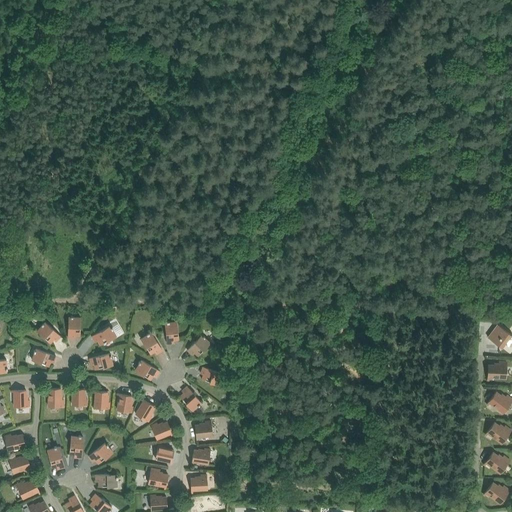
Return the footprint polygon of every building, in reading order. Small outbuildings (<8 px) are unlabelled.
[(76,335),(81,335),(81,317),(74,317),(74,316),(71,316),(71,317),(69,317),(69,338),(75,338),(76,335)] [(56,341),(61,336),(46,321),(44,323),(44,322),(42,324),(43,325),(38,330),(51,343),(54,339),(56,341)] [(165,322),(168,343),(175,342),(174,340),(179,339),(177,321),(170,322),(170,321),(167,321),(167,322),(165,322)] [(511,339),(511,334),(498,324),(488,337),(501,347),(505,342),(508,345),(511,339)] [(99,340),(101,345),(117,336),(113,329),(114,329),(113,326),(112,327),(111,325),(93,336),(96,342),(99,340)] [(157,353),(163,350),(152,332),(150,333),(149,332),(147,333),(148,334),(141,338),(151,354),(155,351),(157,353)] [(194,337),(197,340),(188,350),(193,354),(195,352),(199,356),(211,342),(205,337),(206,337),(204,335),(204,336),(202,334),(201,335),(199,333),(194,337)] [(35,352),(32,359),(49,366),(51,361),(54,362),(56,356),(37,348),(36,350),(35,349),(34,352),(35,352)] [(94,364),(96,369),(113,364),(111,357),(113,357),(112,354),(111,355),(110,353),(90,358),(92,365),(94,364)] [(0,371),(7,371),(7,369),(8,369),(8,367),(7,367),(7,359),(0,359),(0,371)] [(136,370),(151,379),(154,375),(156,376),(160,371),(142,359),(141,361),(140,361),(139,363),(140,363),(136,370)] [(489,377),(499,377),(506,378),(507,362),(499,361),(499,365),(488,364),(487,379),(489,380),(489,377)] [(204,374),(202,379),(219,385),(222,378),(223,378),(224,375),(223,375),(223,373),(203,366),(201,373),(204,374)] [(202,402),(188,386),(183,391),(185,393),(181,396),(193,410),(199,405),(201,404),(200,403),(202,402)] [(61,388),(46,388),(46,389),(49,389),(49,406),(64,406),(64,399),(61,399),(61,388)] [(85,399),(85,388),(70,388),(70,389),(73,390),(73,404),(88,405),(88,399),(85,399)] [(27,390),(12,390),(12,391),(15,391),(15,406),(30,406),(30,400),(27,400),(27,390)] [(108,402),(108,391),(93,390),(93,392),(96,392),(95,407),(110,408),(111,402),(108,402)] [(490,402),(503,412),(511,400),(511,398),(507,395),(505,398),(496,391),(487,403),(488,404),(490,402)] [(132,395),(118,393),(117,394),(120,395),(118,409),(133,412),(134,406),(131,405),(132,395)] [(155,406),(142,398),(141,399),(144,401),(136,413),(149,421),(152,416),(150,414),(155,406)] [(206,424),(196,425),(197,440),(199,440),(198,437),(213,435),(211,420),(205,421),(206,424)] [(173,435),(168,421),(158,425),(157,422),(152,425),(157,438),(171,433),(172,436),(173,435)] [(488,432),(502,443),(511,430),(505,425),(503,428),(494,422),(485,434),(486,435),(488,432)] [(25,449),(27,448),(23,434),(12,437),(11,434),(5,435),(8,450),(25,446),(25,449)] [(70,454),(75,454),(75,457),(82,457),(84,436),(82,436),(82,435),(79,435),(79,436),(72,435),(70,454)] [(96,459),(99,463),(113,452),(109,446),(110,445),(108,443),(107,444),(106,442),(89,455),(94,461),(96,459)] [(170,464),(171,464),(174,450),(164,447),(165,445),(159,443),(156,458),(170,461),(170,464)] [(58,468),(65,466),(59,446),(57,447),(57,446),(55,446),(55,447),(48,449),(53,467),(58,466),(58,468)] [(195,449),(192,464),(194,464),(194,461),(209,463),(211,449),(205,448),(205,451),(195,449)] [(486,462),(501,473),(510,460),(504,455),(502,458),(493,451),(484,464),(485,465),(486,462)] [(31,470),(32,469),(27,455),(16,459),(15,456),(9,458),(14,472),(30,467),(31,470)] [(165,489),(166,489),(169,474),(158,472),(158,469),(152,468),(149,483),(165,486),(165,489)] [(99,481),(99,486),(117,485),(117,478),(118,478),(118,475),(117,475),(117,473),(96,474),(96,481),(99,481)] [(191,478),(192,493),(193,493),(193,490),(208,489),(207,474),(201,474),(201,477),(191,478)] [(41,493),(35,479),(24,484),(23,481),(17,484),(24,498),(38,491),(40,493),(41,493)] [(493,482),(484,494),(485,495),(486,492),(500,503),(510,490),(504,485),(501,488),(493,482)] [(96,493),(92,498),(94,500),(91,504),(99,511),(107,511),(109,510),(110,511),(112,509),(111,508),(112,507),(96,493)] [(167,511),(168,511),(167,496),(157,497),(157,494),(151,494),(152,509),(166,508),(167,511)] [(84,511),(76,495),(69,499),(71,501),(66,503),(71,511),(84,511)] [(50,511),(44,501),(34,506),(33,504),(27,507),(30,511),(48,511),(49,511),(50,511)]
